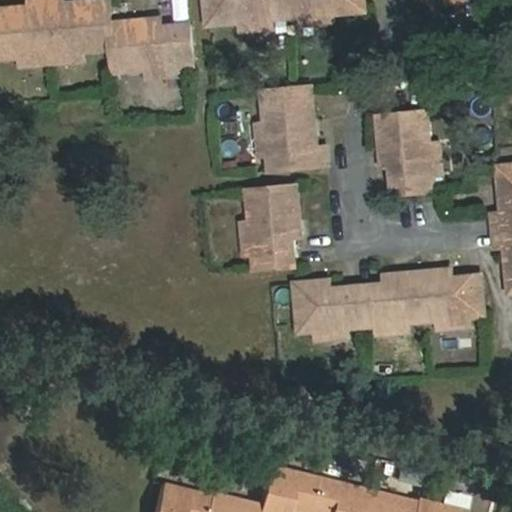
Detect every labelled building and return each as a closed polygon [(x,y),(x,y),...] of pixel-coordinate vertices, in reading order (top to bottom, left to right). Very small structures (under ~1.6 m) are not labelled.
[(9,8),(0,8),(0,55),(57,51),(53,0),(36,0),(37,5),(38,13),(9,15),(9,8)] [(69,0),(53,0),(57,51),(86,48),(120,45),(118,22),(115,0),(97,0),(99,7),(70,10),(69,0)] [(97,0),(95,0),(70,2),(70,10),(99,7),(97,0)] [(211,0),(214,23),(246,20),(278,18),(291,17),(289,0),(211,0)] [(367,10),(366,0),(289,0),(291,17),(304,16),(336,13),(367,10)] [(37,5),(9,8),(9,15),(38,13),(37,5)] [(336,13),(304,16),(305,25),(336,23),(336,13)] [(278,18),(246,20),(247,30),(278,28),(278,18)] [(164,19),(151,20),(151,27),(165,26),(164,19)] [(198,62),(195,23),(165,26),(151,27),(151,20),(118,22),(120,45),(122,69),(154,66),(185,64),(198,62)] [(58,60),(87,57),(86,48),(57,51),(58,60)] [(28,54),(29,62),(58,60),(57,51),(28,54)] [(184,65),(153,67),(154,76),(185,74),(184,65)] [(315,88),(268,91),(271,127),(276,126),(279,155),(274,156),(275,172),(331,167),(330,151),(320,151),(313,152),(310,123),(318,123),(315,88)] [(385,117),(387,150),(394,150),(396,164),(398,194),(437,191),(436,178),(434,147),(432,114),(385,117)] [(320,151),(318,123),(310,123),(313,152),(320,151)] [(261,128),(264,156),(279,155),(276,126),(271,127),(261,128)] [(444,146),(434,147),(436,178),(446,177),(444,146)] [(394,150),(387,150),(388,164),(396,164),(394,150)] [(511,165),(501,166),(503,184),(510,183),(511,204),(511,211),(505,212),(495,213),(497,229),(511,227),(511,165)] [(511,204),(510,183),(503,184),(505,212),(511,211),(511,204)] [(300,189),(253,192),(255,224),(257,255),(258,269),(297,267),(296,237),(295,223),(302,222),(300,189)] [(295,223),(296,237),(303,236),(302,222),(295,223)] [(255,224),(245,224),(247,256),(257,255),(255,224)] [(511,227),(497,229),(498,245),(508,244),(511,243),(511,272),(511,273),(511,278),(511,227)] [(458,271),(445,272),(445,279),(459,278),(458,271)] [(445,272),(424,274),(428,319),(441,318),(471,316),(487,314),(483,276),(459,278),(445,279),(445,272)] [(390,285),(361,287),(365,325),(381,324),(428,319),(424,274),(403,276),(404,284),(390,285)] [(403,276),(389,277),(390,285),(404,284),(403,276)] [(334,282),(320,283),(321,291),(335,289),(334,282)] [(320,283),(300,285),(305,331),(319,329),(349,327),(365,325),(361,287),(335,289),(321,291),(320,283)] [(471,316),(441,318),(442,327),(471,325),(471,316)] [(411,321),(381,324),(382,333),(411,330),(411,321)] [(349,327),(319,329),(320,338),(349,335),(349,327)] [(308,511),(317,478),(270,468),(261,504),(258,511),(288,511),(289,507),(308,511)] [(361,511),(366,490),(317,478),(308,511),(361,511)] [(206,511),(210,497),(159,483),(151,511),(206,511)] [(416,511),(419,502),(366,490),(361,511),(416,511)] [(258,511),(261,504),(212,492),(210,497),(206,511),(258,511)] [(419,502),(416,511),(466,511),(467,511),(420,500),(419,502)]
